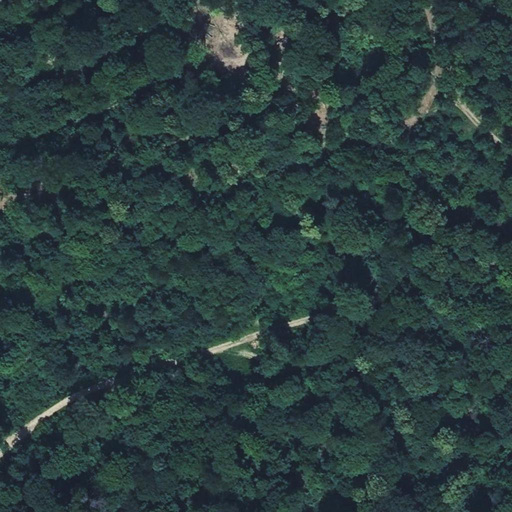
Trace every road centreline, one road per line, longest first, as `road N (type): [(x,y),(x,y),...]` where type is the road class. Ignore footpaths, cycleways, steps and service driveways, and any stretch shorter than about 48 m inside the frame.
road 1 (track): [(511,261),(231,343),(33,420),(0,449)]
road 2 (track): [(511,139),(342,0)]
